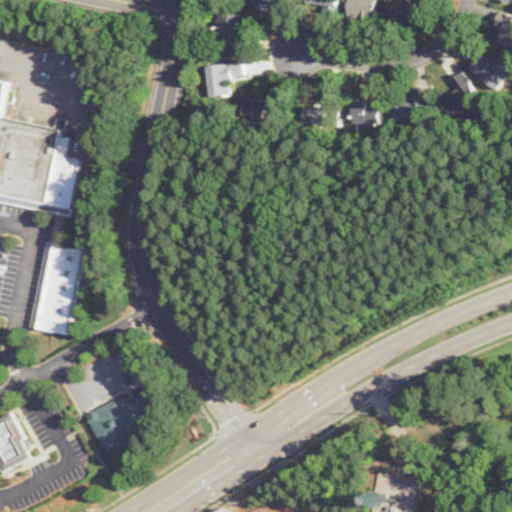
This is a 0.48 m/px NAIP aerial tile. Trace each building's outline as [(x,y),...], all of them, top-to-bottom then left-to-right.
[(257,0),(258,8),(300,5),(299,0),(257,0)] [(309,0),(309,5),(340,8),(340,0),(309,0)] [(379,0),(351,0),(349,15),(377,19),(379,0)] [(389,0),(398,17),(431,0),(389,0)] [(250,12),(223,6),(216,36),(245,43),(250,12)] [(511,14),(507,13),(499,42),(511,45),(511,14)] [(480,64),(475,70),(500,90),(511,74),(511,57),(503,51),(487,70),(480,64)] [(211,63),(213,94),(235,93),(234,77),(246,76),(245,60),(211,63)] [(450,81),(455,89),(446,95),(459,114),(483,98),(465,71),(450,81)] [(0,128),(3,115),(10,81),(0,78),(0,128)] [(276,102),(253,94),(246,116),(269,123),(276,102)] [(399,97),(401,122),(433,119),(431,95),(399,97)] [(385,99),(357,99),(357,125),(385,125),(385,99)] [(302,125),(332,125),(332,105),(302,105),(302,125)] [(60,154),(65,128),(3,115),(0,128),(0,191),(50,202),(60,154)] [(50,202),(76,208),(86,160),(60,154),(50,202)] [(72,334),(89,249),(53,243),(35,328),(72,334)] [(160,418),(147,392),(131,401),(128,395),(98,410),(103,419),(95,423),(110,453),(149,433),(145,425),(160,418)] [(7,470),(0,455),(0,418),(14,411),(28,437),(24,439),(33,456),(7,470)] [(377,489),(406,493),(407,487),(421,489),(423,475),(380,469),(377,489)]
